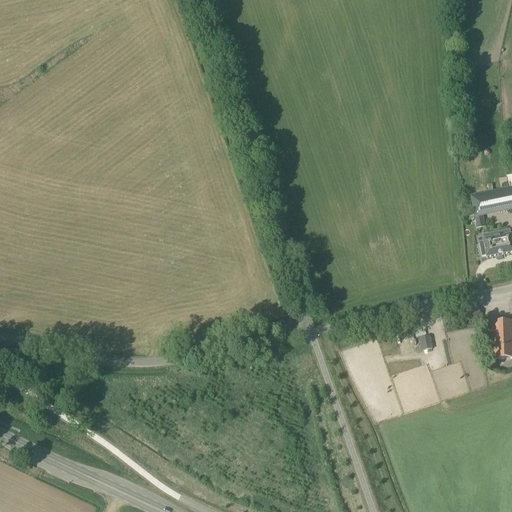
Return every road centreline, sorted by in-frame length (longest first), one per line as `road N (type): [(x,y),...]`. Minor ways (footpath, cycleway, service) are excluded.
road 1 (unclassified): [(0,336),(78,356),(170,360),(511,285)]
road 2 (secondary): [(160,511),(0,436)]
